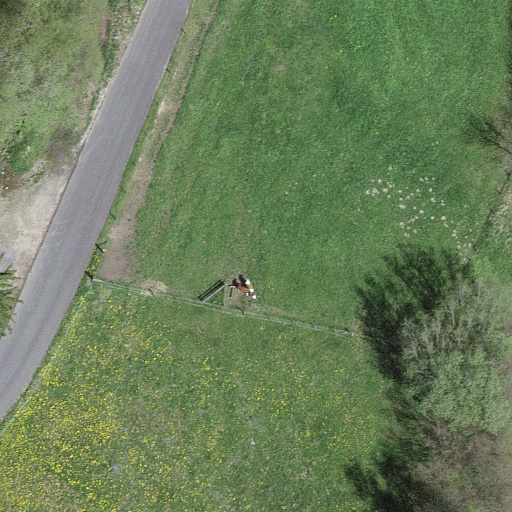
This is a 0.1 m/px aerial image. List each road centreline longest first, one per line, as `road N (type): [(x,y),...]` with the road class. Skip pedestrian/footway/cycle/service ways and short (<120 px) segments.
road 1 (unclassified): [(177,0),(29,341),(0,386)]
road 2 (track): [(73,241),(93,0)]
